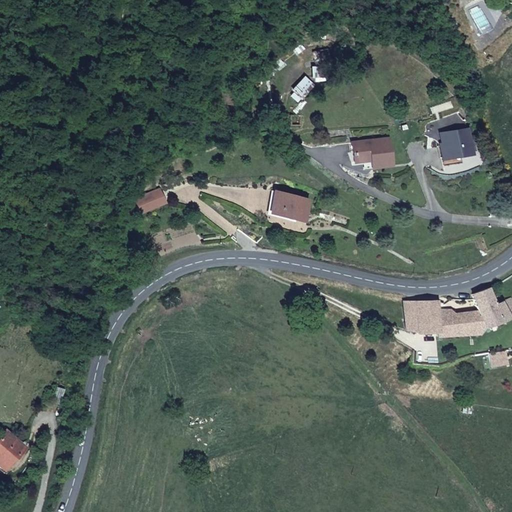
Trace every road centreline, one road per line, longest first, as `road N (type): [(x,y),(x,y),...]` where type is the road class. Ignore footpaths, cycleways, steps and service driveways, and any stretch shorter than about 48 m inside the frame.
road 1 (secondary): [(62,511),(101,352),(118,317),(154,280),(194,262),(260,260),(429,289),(484,275),(511,257)]
road 2 (unknown): [(511,210),(413,205),(369,189),(330,157)]
